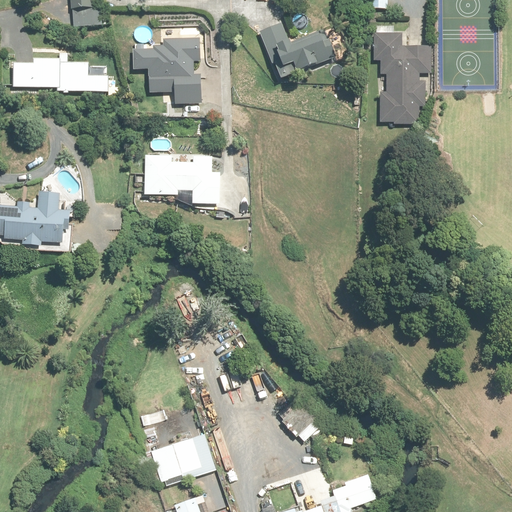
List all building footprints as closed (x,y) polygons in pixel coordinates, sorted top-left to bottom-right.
[(67,0),(68,11),(70,11),(71,29),(99,28),(98,9),(91,9),(90,0),(67,0)] [(386,0),(362,0),(362,9),(386,10),(386,8),(386,0)] [(333,58),(321,30),(287,44),(280,24),(256,34),(276,82),(300,72),(333,58)] [(432,49),(425,50),(403,50),(403,48),(400,48),(399,35),(371,35),(372,49),(372,57),(372,63),(378,62),(378,76),(384,76),(385,93),(379,93),(377,93),(378,124),(418,124),(417,73),(432,73),(432,49)] [(0,41),(0,49),(8,50),(8,41),(0,41)] [(193,77),(193,60),(201,60),(201,42),(183,42),(184,49),(157,49),(157,52),(137,52),(137,68),(153,68),(153,90),(175,90),(175,102),(201,102),(201,77),(193,77)] [(84,78),(84,66),(84,65),(66,65),(66,55),(58,55),(58,62),(30,61),(30,66),(11,65),(11,88),(15,89),(36,89),(55,89),(55,93),(61,93),(61,95),(65,95),(65,93),(106,94),(106,88),(106,79),(84,78)] [(172,159),(145,159),(145,199),(179,200),(179,194),(192,195),(192,207),(219,208),(220,176),(211,175),(212,160),(192,160),(192,165),(172,165),(172,159)] [(22,204),(21,203),(15,203),(14,208),(2,207),(3,199),(0,198),(0,242),(17,244),(16,248),(36,249),(36,245),(56,246),(57,232),(64,233),(66,212),(61,212),(55,211),(56,202),(56,195),(37,193),(37,198),(36,210),(26,209),(27,204),(26,204),(22,204)] [(294,439),(313,421),(298,406),(297,407),(291,401),(276,417),(281,422),(279,424),(294,439)] [(162,422),(159,412),(141,418),(144,428),(162,422)] [(185,476),(200,471),(189,440),(149,454),(160,485),(185,476)] [(348,511),(348,510),(364,505),(374,501),(365,476),(342,484),(343,488),(332,492),(330,493),(332,498),(317,503),(319,508),(306,511),(348,511)] [(206,511),(202,497),(193,500),(171,508),(172,511),(206,511)]
